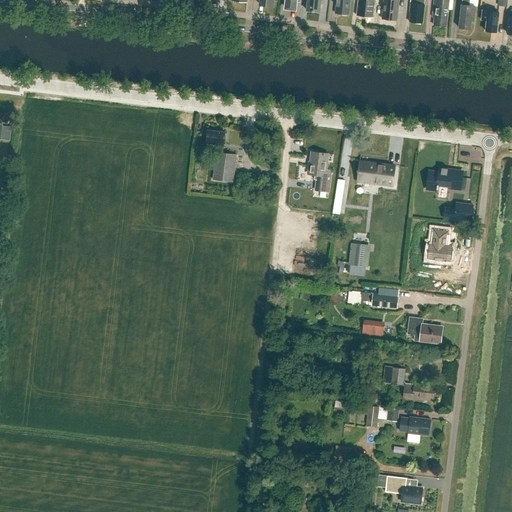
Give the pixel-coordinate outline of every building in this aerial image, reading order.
[(286,0),(286,8),(296,9),(297,1),(298,1),(298,0),(286,0)] [(308,0),(307,11),(320,12),(320,0),(308,0)] [(349,15),(350,0),(336,0),(335,13),(341,14),(342,15),(346,16),(347,15),(349,15)] [(365,16),(366,0),(358,0),(356,15),(365,16)] [(366,0),(365,16),(372,17),(374,0),(366,0)] [(398,0),(397,0),(383,0),(381,19),(397,21),(399,1),(398,0)] [(410,0),(409,11),(410,11),(409,22),(422,23),(424,0),(410,0)] [(446,26),(448,10),(447,10),(448,0),(433,0),(432,17),(434,17),(433,25),(446,26)] [(469,6),(469,0),(461,0),(461,5),(459,28),(470,29),(471,15),(474,16),(474,6),(469,6)] [(496,32),(498,17),(499,12),(482,10),(481,20),(487,20),(487,21),(485,31),(496,32)] [(0,137),(8,139),(10,128),(0,126),(1,118),(0,117),(0,137)] [(223,145),(225,132),(208,130),(206,142),(217,144),(217,152),(216,152),(213,180),(233,182),(236,154),(222,152),(223,145)] [(325,170),(327,154),(312,152),(310,165),(309,165),(308,174),(317,175),(316,189),(328,190),(331,170),(325,170)] [(370,162),(359,161),(357,181),(393,186),(395,166),(387,165),(386,167),(370,165),(370,162)] [(449,188),(461,190),(463,174),(452,172),(453,170),(448,169),(448,168),(442,168),(441,168),(439,168),(439,172),(429,171),(427,188),(438,189),(439,185),(449,186),(449,188)] [(335,198),(342,199),(345,179),(338,178),(335,198)] [(457,203),(455,220),(471,222),(473,205),(457,203)] [(429,244),(428,259),(450,262),(452,246),(444,245),(445,241),(446,241),(447,231),(433,230),(431,244),(429,244)] [(351,243),(349,266),(369,268),(371,245),(351,243)] [(351,301),(363,301),(364,289),(351,289),(351,301)] [(397,308),(399,296),(370,293),(369,306),(397,308)] [(440,343),(442,327),(422,324),(423,319),(409,317),(407,334),(421,336),(420,341),(440,343)] [(362,334),(382,337),(384,323),(364,321),(362,334)] [(405,369),(385,367),(383,383),(403,385),(405,369)] [(433,401),(435,385),(414,383),(414,386),(405,385),(403,400),(413,401),(413,399),(433,401)] [(377,427),(379,407),(369,406),(366,426),(377,427)] [(388,408),(387,420),(387,421),(398,422),(399,409),(388,408)] [(431,419),(410,417),(410,418),(401,417),(400,431),(408,432),(408,433),(429,436),(431,419)] [(387,476),(385,492),(402,494),(401,501),(421,504),(423,488),(406,486),(407,478),(387,476)]
